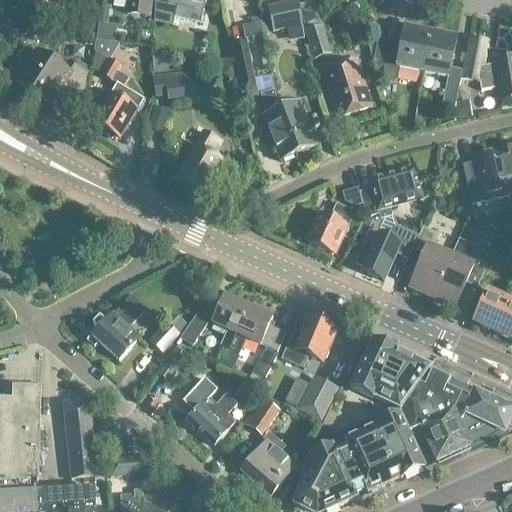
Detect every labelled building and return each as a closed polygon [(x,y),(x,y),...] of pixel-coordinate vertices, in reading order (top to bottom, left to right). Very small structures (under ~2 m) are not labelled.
[(64,0),(77,3),(76,8),(91,11),(93,0),(64,0)] [(113,0),(114,0),(128,2),(126,16),(148,19),(150,0),(113,0)] [(154,2),(153,43),(168,47),(172,27),(172,28),(174,18),(201,24),(206,0),(168,0),(168,5),(154,2)] [(239,0),(243,16),(252,15),(249,0),(239,0)] [(299,6),(298,3),(267,9),(272,35),(302,29),(299,6)] [(0,48),(17,22),(0,11),(0,48)] [(78,30),(95,32),(97,22),(79,21),(78,30)] [(242,28),(245,41),(263,38),(261,24),(242,28)] [(330,55),(326,44),(321,29),(306,34),(311,49),(315,60),(330,55)] [(390,42),(378,40),(373,64),(377,81),(393,84),(396,69),(422,74),(430,33),(417,31),(417,34),(404,31),(399,54),(389,52),(390,42)] [(274,52),(286,49),(288,60),(307,55),(302,33),(272,40),(274,52)] [(443,36),(430,33),(422,74),(447,79),(445,93),(441,92),(440,98),(444,99),(442,107),(455,109),(461,80),(462,74),(450,71),(455,42),(443,39),(443,36)] [(252,71),(245,41),(232,44),(244,101),(258,98),(252,71)] [(467,47),(462,74),(461,80),(479,83),(480,93),(495,90),(497,102),(511,99),(511,60),(490,65),(491,67),(482,68),(485,52),(467,47)] [(36,52),(16,83),(51,106),(63,88),(85,102),(89,74),(74,65),(69,73),(36,52)] [(153,56),(155,72),(172,70),(170,54),(153,56)] [(104,109),(94,126),(118,140),(135,112),(138,114),(144,102),(123,89),(126,84),(128,80),(118,74),(121,69),(109,62),(108,64),(103,61),(96,73),(116,85),(109,96),(108,95),(101,107),(104,109)] [(356,64),(322,75),(337,121),(371,110),(356,64)] [(152,79),(151,84),(153,97),(159,96),(159,90),(166,89),(167,98),(197,94),(195,77),(203,76),(202,70),(193,71),(193,73),(152,79)] [(298,155),(279,108),(277,109),(273,91),(260,95),(265,118),(262,119),(279,163),(298,155)] [(279,108),(298,155),(316,148),(299,104),(289,108),(287,105),(279,108)] [(130,123),(115,156),(124,161),(139,128),(130,123)] [(195,146),(176,179),(204,195),(223,162),(211,155),(218,142),(203,134),(196,147),(195,146)] [(511,149),(499,152),(508,191),(511,190),(511,149)] [(508,191),(499,152),(473,158),(474,164),(462,166),(469,200),(482,197),(483,204),(509,198),(508,191)] [(372,191),(359,194),(363,207),(366,219),(379,216),(380,221),(391,218),(389,209),(421,200),(417,187),(421,186),(418,175),(414,176),(413,172),(370,183),(372,191)] [(363,207),(359,194),(358,194),(357,190),(342,194),(344,204),(354,209),(363,207)] [(315,229),(308,246),(332,256),(339,240),(343,241),(349,228),(348,228),(354,214),(336,206),(329,220),(318,214),(312,227),(315,229)] [(366,239),(372,223),(364,220),(357,235),(366,239)] [(361,273),(384,283),(396,254),(409,260),(419,236),(395,225),(390,237),(379,232),(371,249),(365,247),(356,266),(362,269),(361,273)] [(432,299),(450,257),(433,250),(439,236),(423,229),(413,252),(423,256),(409,289),(432,299)] [(480,281),(490,259),(474,252),(476,248),(458,240),(450,257),(432,299),(455,310),(469,276),(480,281)] [(511,304),(487,293),(473,325),(511,342),(511,340),(511,304)] [(105,325),(92,339),(118,362),(131,348),(130,348),(138,339),(129,330),(145,312),(130,298),(113,316),(105,325)] [(229,353),(249,309),(245,307),(246,305),(235,301),(235,303),(225,298),(212,327),(226,333),(220,348),(229,353)] [(249,309),(229,353),(239,357),(245,341),(260,348),(272,319),(263,315),(264,313),(253,309),(252,310),(249,309)] [(196,316),(179,341),(191,349),(208,324),(196,316)] [(167,325),(178,336),(186,327),(175,317),(167,325)] [(296,352),(290,365),(303,370),(309,358),(321,364),(335,331),(309,320),(295,352),(296,352)] [(178,336),(167,325),(150,344),(162,355),(178,336)] [(399,414),(432,366),(429,368),(414,361),(413,362),(395,354),(395,353),(386,348),(388,345),(377,339),(375,343),(372,342),(349,389),(373,400),(374,399),(397,409),(399,414)] [(174,350),(157,377),(169,385),(187,358),(174,350)] [(265,350),(250,379),(261,384),(276,356),(265,350)] [(511,400),(435,365),(432,366),(399,414),(399,415),(409,437),(422,431),(437,463),(469,448),(471,449),(504,434),(507,428),(511,430),(511,400)] [(310,388),(298,411),(297,412),(321,425),(338,391),(314,379),(310,388)] [(246,380),(237,398),(250,405),(260,387),(246,380)] [(0,511),(39,511),(40,493),(37,494),(36,482),(38,482),(39,436),(39,386),(10,385),(10,398),(0,397),(0,511)] [(199,409),(186,424),(213,448),(227,433),(226,433),(234,424),(226,417),(236,406),(225,396),(215,407),(207,400),(199,409)] [(259,400),(242,425),(263,440),(281,414),(259,400)] [(90,401),(62,404),(69,483),(98,480),(90,401)] [(409,437),(399,415),(375,426),(376,428),(343,442),(346,448),(345,448),(363,490),(365,490),(367,494),(400,480),(400,481),(424,470),(409,437)] [(259,453),(241,474),(270,499),(284,483),(283,482),(294,469),(279,456),(283,450),(268,437),(256,451),(259,453)] [(363,490),(345,448),(334,453),(332,448),(309,459),(313,468),(293,507),(297,508),(294,511),(329,511),(356,500),(354,495),(363,490)] [(151,459),(108,461),(110,481),(153,478),(151,459)] [(95,511),(94,491),(40,493),(39,511),(95,511)] [(149,511),(150,507),(144,507),(143,496),(138,497),(138,492),(133,493),(134,497),(120,498),(120,511),(149,511)] [(161,506),(150,507),(149,511),(180,511),(179,494),(160,495),(161,506)] [(199,497),(187,504),(188,511),(220,511),(220,510),(212,506),(212,503),(199,497)]
